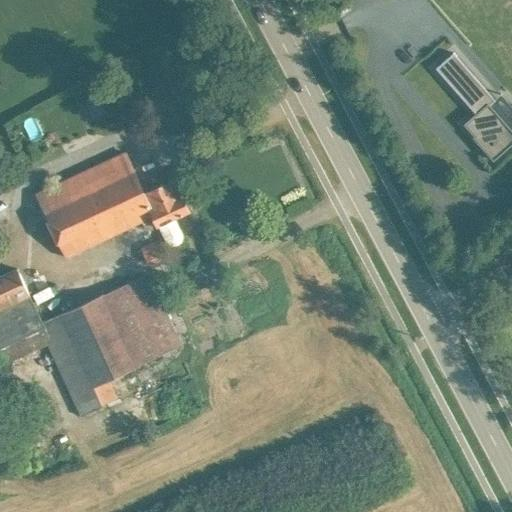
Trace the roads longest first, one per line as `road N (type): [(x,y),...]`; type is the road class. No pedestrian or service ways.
road 1 (secondary): [(436,333),(259,0)]
road 2 (secondary): [(511,476),(436,333)]
